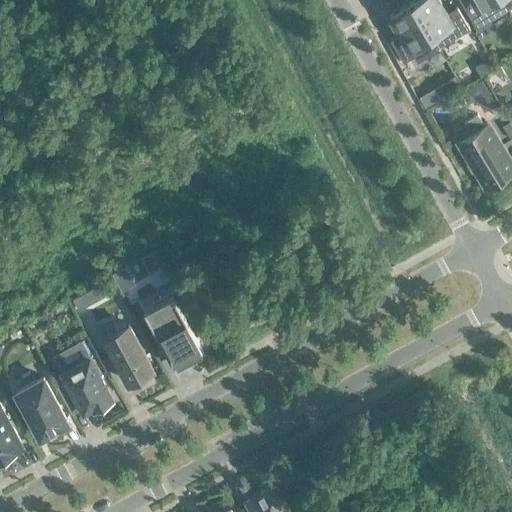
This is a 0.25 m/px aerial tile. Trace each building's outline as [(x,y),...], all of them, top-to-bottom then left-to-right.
[(438,0),(418,0),(412,4),(435,44),(438,48),(470,29),(454,3),(444,9),(438,0)] [(459,0),(476,28),(508,10),(504,3),(502,0),(459,0)] [(511,0),(502,0),(504,3),(508,10),(511,7),(511,0)] [(412,4),(390,16),(401,35),(391,41),(403,63),(414,57),(417,63),(440,50),(438,48),(435,44),(412,4)] [(481,83),(463,94),(462,94),(468,105),(471,104),(480,105),(485,112),(496,106),(481,83)] [(420,99),(418,100),(424,111),(434,105),(427,94),(420,99)] [(431,114),(438,129),(457,121),(451,106),(431,114)] [(458,141),(486,188),(511,172),(511,164),(487,124),(484,126),(477,115),(464,123),(471,134),(458,141)] [(114,272),(122,288),(132,282),(124,267),(114,272)] [(78,310),(78,309),(90,303),(84,291),(71,298),(78,310)] [(173,294),(144,310),(173,364),(202,348),(173,294)] [(151,376),(148,372),(154,369),(129,323),(104,337),(115,356),(114,356),(115,358),(116,357),(118,361),(117,362),(118,363),(129,382),(134,380),(137,384),(151,376)] [(69,382),(59,387),(72,412),(82,406),(84,410),(93,405),(94,407),(112,397),(89,357),(63,371),(69,382)] [(435,393),(459,380),(452,367),(428,380),(435,393)] [(18,391),(16,392),(17,394),(18,394),(26,409),(25,409),(26,411),(27,411),(31,418),(30,418),(31,420),(32,420),(40,435),(39,435),(41,437),(42,436),(42,435),(66,422),(66,423),(68,422),(67,420),(44,379),(45,379),(44,377),(42,378),(42,379),(18,391)] [(395,417),(404,413),(393,391),(384,396),(395,417)] [(0,404),(0,458),(14,451),(13,449),(22,444),(0,404)] [(250,496),(247,498),(254,511),(291,511),(288,506),(286,503),(286,502),(282,495),(282,496),(280,492),(279,489),(278,489),(275,483),(272,484),(269,485),(270,486),(266,488),(266,487),(263,489),(259,491),(256,493),(252,495),(250,496)]
